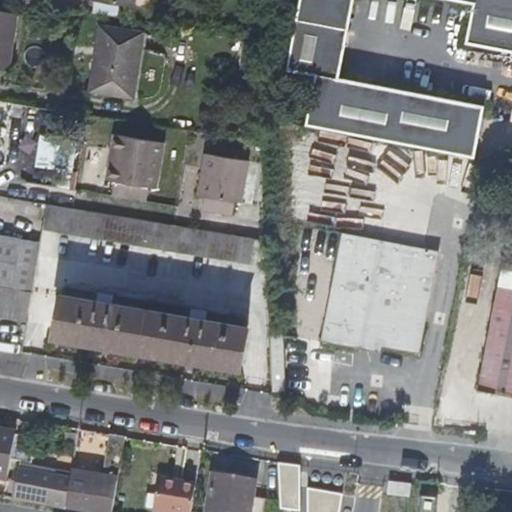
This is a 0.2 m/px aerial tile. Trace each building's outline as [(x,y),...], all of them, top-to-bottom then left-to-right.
[(92,0),(93,2),(135,9),(136,0),(92,0)] [(511,0),(300,0),(288,63),(320,70),(311,123),(478,156),(488,104),(342,75),(357,0),(460,0),(477,4),(469,42),(511,50),(511,0)] [(0,68),(4,69),(12,13),(0,10),(0,68)] [(130,89),(141,25),(97,18),(86,82),(130,89)] [(114,196),(148,202),(150,187),(159,189),(168,143),(118,134),(114,156),(117,156),(113,181),(116,181),(114,196)] [(57,169),(62,140),(37,136),(31,164),(57,169)] [(243,203),(252,156),(210,149),(201,196),(207,197),(204,212),(234,217),(238,203),(243,203)] [(122,240),(127,216),(48,203),(44,227),(122,240)] [(202,253),(206,229),(175,224),(127,216),(122,240),(165,247),(202,253)] [(511,227),(481,388),(511,394),(511,227)] [(268,264),(267,239),(206,229),(202,253),(268,264)] [(326,338),(367,347),(368,341),(384,344),(424,352),(444,250),(348,231),(326,338)] [(0,285),(33,291),(42,239),(0,233),(0,285)] [(0,315),(29,320),(33,291),(0,285),(0,315)] [(98,291),(96,300),(111,303),(112,294),(98,291)] [(111,303),(96,300),(61,295),(55,335),(107,344),(113,303),(111,303)] [(113,303),(107,344),(185,358),(192,316),(113,303)] [(194,307),(192,316),(206,318),(208,310),(194,307)] [(206,318),(192,316),(185,358),(241,367),(248,325),(206,318)] [(368,341),(367,347),(383,350),(384,344),(368,341)] [(0,432),(0,475),(1,476),(8,434),(0,432)] [(301,465),(278,463),(280,510),(301,511),(301,465)] [(14,500),(66,508),(72,476),(20,468),(14,500)] [(113,511),(119,477),(73,469),(72,476),(66,508),(86,511),(113,511)] [(254,498),(257,480),(214,474),(207,511),(263,511),(266,500),(254,498)] [(161,511),(192,511),(197,485),(161,479),(156,511),(161,511)] [(410,498),(412,483),(388,481),(387,495),(410,498)] [(339,511),(343,495),(308,490),(308,511),(339,511)]
